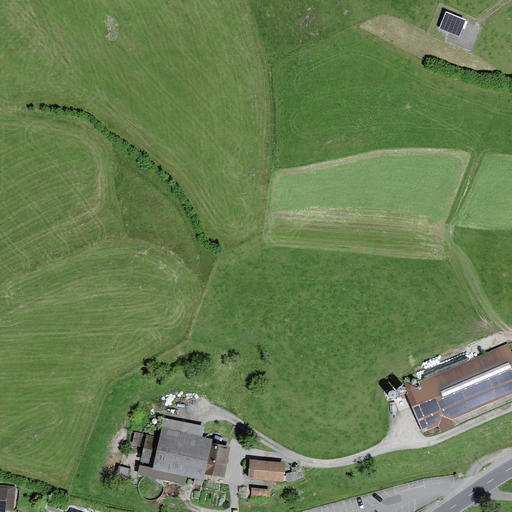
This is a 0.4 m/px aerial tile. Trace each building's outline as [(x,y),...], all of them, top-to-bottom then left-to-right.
[(466,21),(446,12),(439,29),(459,37),(466,21)] [(511,350),(509,344),(417,382),(416,379),(403,384),(423,432),(438,425),(442,433),(456,427),(452,420),(511,395),(511,350)] [(206,475),(212,444),(213,440),(202,438),(204,427),(163,418),(159,437),(154,465),(152,470),(187,477),(204,481),(206,475)] [(147,434),(135,432),(132,446),(144,448),(147,434)] [(154,465),(159,437),(147,434),(144,448),(140,462),(154,465)] [(225,478),(231,448),(212,444),(206,475),(225,478)] [(285,463),(250,460),(248,479),(284,482),(285,463)] [(187,477),(152,470),(139,467),(137,476),(185,486),(187,477)] [(301,470),(286,475),(287,483),(304,478),(301,470)] [(0,511),(5,511),(6,511),(14,511),(16,486),(0,484),(0,511)] [(271,490),(252,488),(251,499),(270,501),(271,490)]
